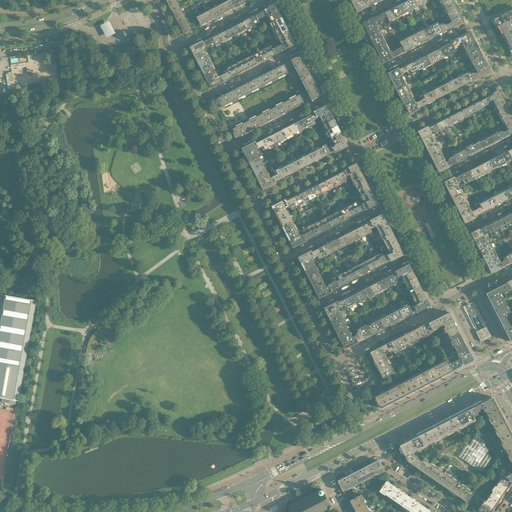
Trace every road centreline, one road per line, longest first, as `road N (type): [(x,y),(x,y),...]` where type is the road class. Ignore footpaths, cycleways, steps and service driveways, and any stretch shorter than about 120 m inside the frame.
road 1 (primary): [(482,366),(250,481)]
road 2 (residential): [(438,307),(335,361),(309,308)]
road 3 (primary): [(376,441),(501,378)]
road 4 (primary): [(268,495),(376,441)]
